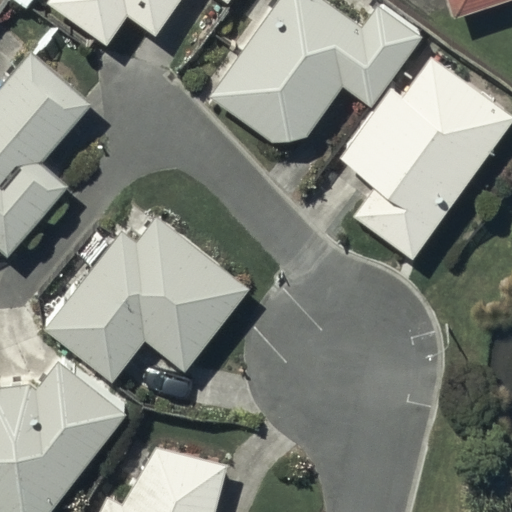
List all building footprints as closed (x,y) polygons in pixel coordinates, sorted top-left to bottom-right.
[(48,0),(105,43),(126,15),(154,35),(179,0),(223,0),(225,1),(226,0),(48,0)] [(254,33),(208,93),(270,140),(302,138),(342,84),(370,105),(423,33),(380,1),(361,26),(325,0),(251,0),(237,20),(254,33)] [(447,0),(453,17),(504,0),(447,0)] [(0,247),(6,253),(67,184),(39,159),(90,102),(31,50),(0,84),(0,247)] [(390,90),(341,158),(376,183),(354,214),(414,257),(511,120),(511,116),(428,56),(399,96),(390,90)] [(97,232),(51,290),(61,298),(40,324),(112,381),(145,338),(182,368),(246,287),(154,214),(134,240),(121,230),(110,243),(97,232)] [(37,387),(0,386),(0,511),(47,511),(125,412),(58,360),(37,387)] [(215,511),(228,462),(159,445),(120,500),(107,493),(98,511),(215,511)]
